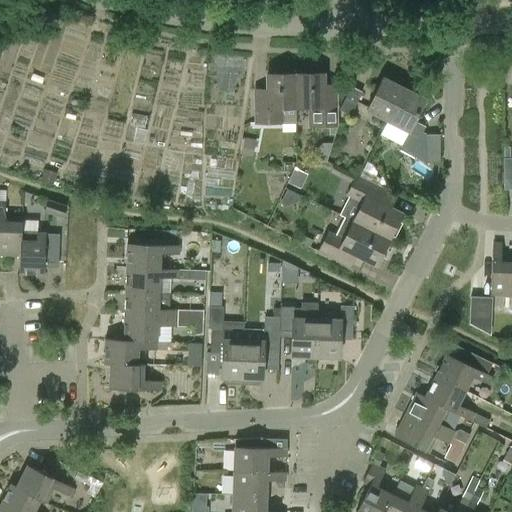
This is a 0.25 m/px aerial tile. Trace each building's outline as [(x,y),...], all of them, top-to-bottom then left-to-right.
[(296,108),(295,74),(267,74),(268,98),(253,98),(254,123),(282,123),(281,108),(296,108)] [(310,126),(338,126),(338,103),(324,103),(323,74),(295,74),(296,108),(310,108),(310,126)] [(388,121),(404,89),(382,79),(367,110),(388,121)] [(350,115),(361,93),(351,87),(339,110),(350,115)] [(425,135),(411,127),(425,100),(404,89),(388,121),(382,135),(402,145),(400,150),(425,163),(425,135)] [(330,173),(338,177),(342,170),(333,165),(330,173)] [(304,186),(309,172),(297,167),(292,181),(304,186)] [(344,217),(344,218),(388,240),(401,215),(389,209),(395,197),(356,177),(342,170),(338,177),(352,184),(346,197),(348,198),(339,214),(344,217)] [(511,177),(503,177),(503,190),(511,189),(511,177)] [(0,255),(19,256),(20,256),(21,241),(22,219),(5,218),(6,203),(0,203),(0,255)] [(48,218),(68,219),(68,207),(48,206),(48,218)] [(344,218),(335,236),(328,233),(318,253),(358,272),(364,260),(376,266),(388,240),(344,218)] [(20,256),(19,256),(18,274),(44,276),(44,262),(58,262),(59,234),(46,233),(46,232),(37,232),(37,242),(21,241),(20,256)] [(511,295),(511,262),(501,262),(502,244),(492,243),(490,295),(511,295)] [(159,269),(160,253),(178,254),(179,246),(126,244),(125,268),(159,270),(159,269)] [(178,269),(159,269),(159,270),(125,268),(124,292),(158,294),(158,293),(159,278),(178,278),(178,269)] [(158,293),(158,294),(124,292),(123,316),(176,318),(176,309),(169,309),(170,294),(158,293)] [(470,298),(468,326),(488,337),(490,299),(470,298)] [(293,318),(292,318),(292,332),(290,356),(314,357),(316,319),(317,303),(301,302),(300,319),(293,318)] [(279,331),(292,332),(292,318),(293,318),(294,305),(280,305),(280,308),(280,318),(279,331)] [(340,307),(340,316),(352,317),(352,307),(340,307)] [(202,334),(203,310),(193,310),(192,334),(202,334)] [(176,326),(176,318),(123,316),(123,340),(156,342),(157,326),(176,326)] [(263,355),(278,355),(279,331),(280,318),(264,317),(263,332),(243,331),(243,343),(242,356),(241,384),(258,384),(260,382),(261,379),(262,379),(263,355)] [(316,319),(314,357),(338,358),(340,320),(316,319)] [(211,329),(210,352),(222,353),(221,377),(223,377),(223,380),(225,383),(241,384),(242,356),(243,343),(243,331),(211,329)] [(103,364),(109,364),(109,363),(137,364),(137,349),(156,350),(156,342),(123,340),(104,339),(103,364)] [(157,342),(157,351),(167,351),(167,342),(157,342)] [(471,352),(465,363),(476,369),(487,374),(492,363),(471,352)] [(435,375),(465,390),(472,377),(489,385),(493,377),(487,374),(476,369),(465,363),(446,354),(435,375)] [(109,363),(109,364),(108,388),(160,390),(160,381),(142,380),(142,364),(137,364),(109,363)] [(435,375),(425,396),(449,410),(471,421),(475,413),(458,404),(465,390),(435,375)] [(449,410),(425,396),(416,392),(406,413),(451,437),(454,431),(442,424),(449,410)] [(448,444),(451,437),(406,413),(394,436),(428,453),(436,438),(448,444)] [(459,429),(454,431),(451,437),(465,443),(469,435),(459,429)] [(234,446),(233,470),(266,472),(285,472),(266,471),(267,456),(285,457),(286,438),(273,438),(273,447),(234,446)] [(433,464),(418,457),(413,467),(428,474),(433,464)] [(354,511),(382,511),(393,490),(378,483),(384,471),(371,464),(362,482),(368,485),(354,511)] [(69,496),(73,488),(27,465),(16,486),(16,487),(41,499),(46,502),(53,488),(69,496)] [(266,472),(233,470),(232,495),(265,496),(266,480),(285,481),(285,472),(266,472)] [(427,478),(422,489),(427,492),(429,493),(434,481),(427,478)] [(34,511),(41,499),(16,487),(16,486),(11,483),(0,504),(0,505),(13,511),(34,511)] [(382,511),(408,511),(420,488),(414,485),(408,498),(393,490),(382,511)] [(448,511),(439,507),(436,511),(462,511),(474,489),(468,485),(461,498),(453,511),(448,511)] [(435,511),(420,504),(427,492),(422,489),(420,488),(408,511),(435,511)] [(473,511),(477,506),(476,506),(483,492),(476,488),(475,489),(474,489),(462,511),(473,511)] [(264,511),(265,496),(232,495),(231,511),(264,511)]
